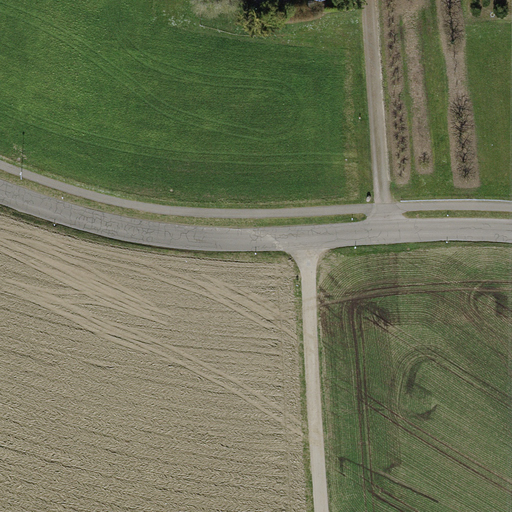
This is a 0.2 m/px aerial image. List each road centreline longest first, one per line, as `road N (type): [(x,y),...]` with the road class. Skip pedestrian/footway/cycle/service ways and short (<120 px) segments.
road 1 (unclassified): [(511,235),(164,237),(0,190)]
road 2 (track): [(309,239),(326,511)]
road 3 (track): [(371,0),(387,232)]
